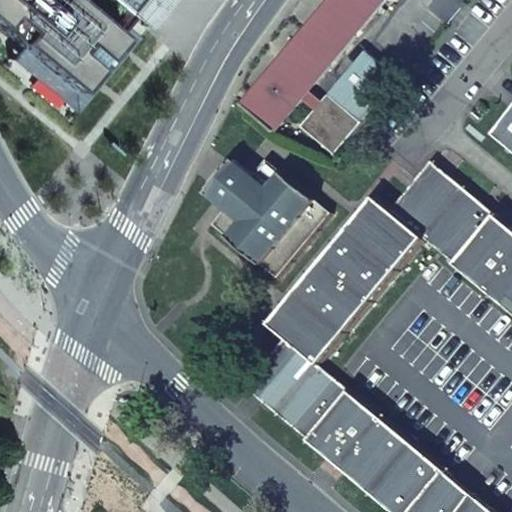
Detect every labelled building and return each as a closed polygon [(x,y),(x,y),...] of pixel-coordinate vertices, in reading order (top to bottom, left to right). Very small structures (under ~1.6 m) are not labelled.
[(132,17),(110,0),(0,0),(0,33),(72,90),(132,17)] [(112,0),(132,17),(146,0),(112,0)] [(146,0),(132,17),(145,27),(166,0),(146,0)] [(250,111),(275,133),(387,0),(333,0),(244,105),(250,111)] [(304,127),(335,154),(399,78),(367,51),(304,127)] [(511,115),(497,134),(511,147),(511,115)] [(240,160),(213,191),(232,207),(257,175),(240,160)] [(232,207),(217,225),(282,278),(335,214),(270,160),(257,175),(232,207)] [(436,162),(395,211),(411,224),(451,175),(436,162)] [(379,198),(274,325),(290,338),(306,351),(265,400),(314,441),(355,392),(324,366),(429,239),(460,265),(501,216),(451,175),(411,224),(395,211),(379,198)] [(511,225),(501,216),(460,265),(511,307),(511,225)] [(290,338),(249,387),(265,400),(306,351),(290,338)] [(355,392),(314,441),(399,511),(417,511),(451,472),(355,392)] [(451,472),(417,511),(464,511),(479,494),(465,484),(451,472)] [(499,511),(479,494),(464,511),(499,511)]
